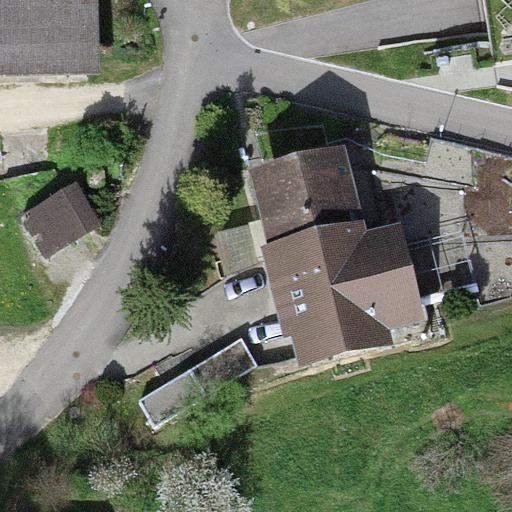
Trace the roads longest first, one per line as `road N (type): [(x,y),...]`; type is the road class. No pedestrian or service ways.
road 1 (residential): [(0,432),(125,302),(198,56)]
road 2 (residential): [(198,56),(511,136)]
